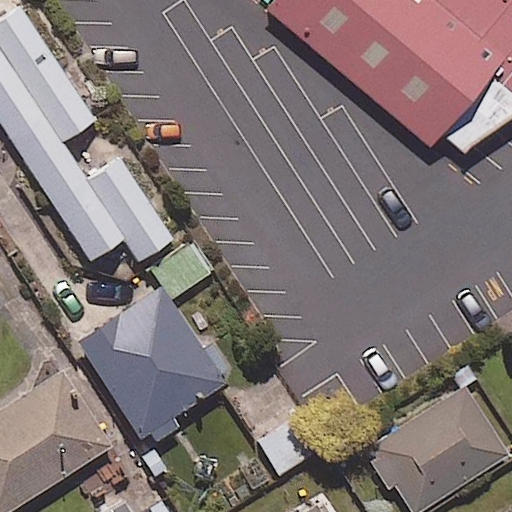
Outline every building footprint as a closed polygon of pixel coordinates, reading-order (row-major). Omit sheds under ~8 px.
[(511,0),(276,0),(266,12),(430,150),(443,137),(465,154),(511,121),(511,0)] [(0,12),(0,121),(88,255),(120,233),(136,257),(171,234),(117,151),(84,173),(60,136),(93,115),(18,1),(0,12)] [(170,294),(211,266),(193,240),(152,267),(170,294)] [(223,378),(160,281),(74,336),(144,443),(176,422),(170,413),(223,378)] [(0,511),(110,441),(59,362),(0,400),(0,511)] [(412,511),(507,450),(461,380),(366,443),(411,511),(412,511)] [(280,426),(258,437),(276,474),(298,464),(280,426)] [(169,511),(159,494),(134,509),(136,511),(169,511)] [(303,511),(263,511),(258,504),(247,511),(323,511),(317,503),(303,511)]
